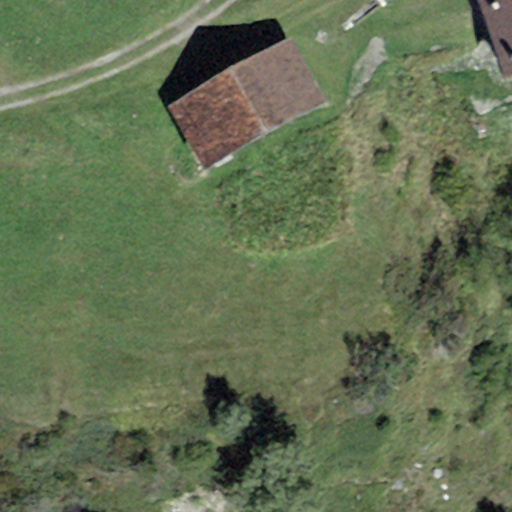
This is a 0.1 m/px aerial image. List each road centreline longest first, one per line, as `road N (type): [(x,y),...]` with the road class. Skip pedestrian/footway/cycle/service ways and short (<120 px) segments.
road 1 (track): [(216,0),(135,54),(0,98)]
road 2 (track): [(135,54),(243,49),(340,0)]
